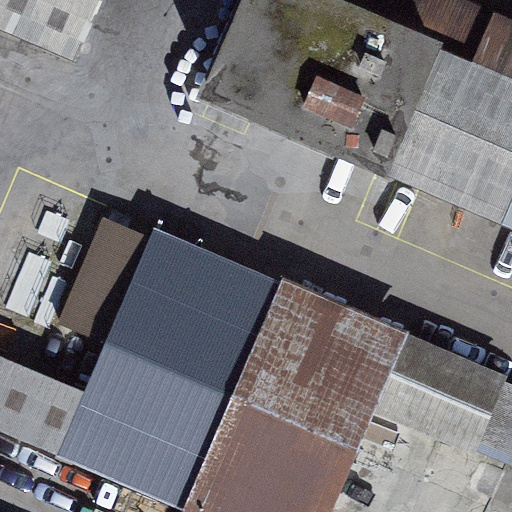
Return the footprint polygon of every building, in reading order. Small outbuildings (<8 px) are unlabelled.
[(0,0),(0,16),(77,49),(97,0),(0,0)] [(375,161),(511,219),(511,13),(481,0),(234,0),(199,81),(377,157),(375,161)] [(106,339),(151,233),(104,213),(58,320),(106,339)] [(85,387),(0,351),(0,429),(184,507),(282,278),(155,224),(151,233),(106,339),(85,387)] [(284,273),(282,278),(184,507),(181,511),(328,511),(373,408),(423,429),(476,451),(480,441),(511,454),(511,380),(505,378),(508,371),(408,328),(409,326),(284,273)] [(387,511),(423,429),(373,408),(328,511),(387,511)]
